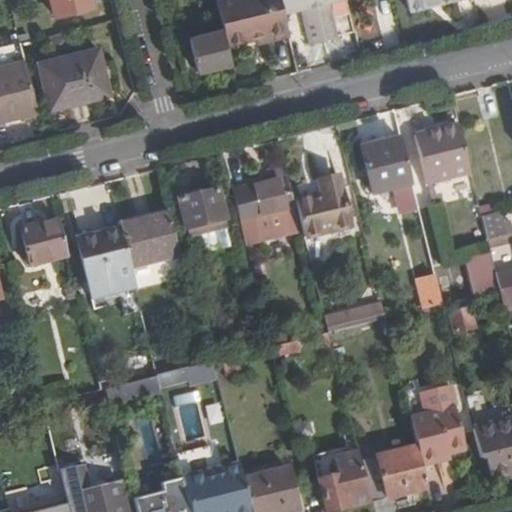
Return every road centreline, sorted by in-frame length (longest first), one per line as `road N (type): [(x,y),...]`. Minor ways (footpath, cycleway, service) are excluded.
road 1 (residential): [(511,50),(171,135)]
road 2 (residential): [(171,135),(0,177)]
road 3 (residential): [(171,135),(137,0)]
